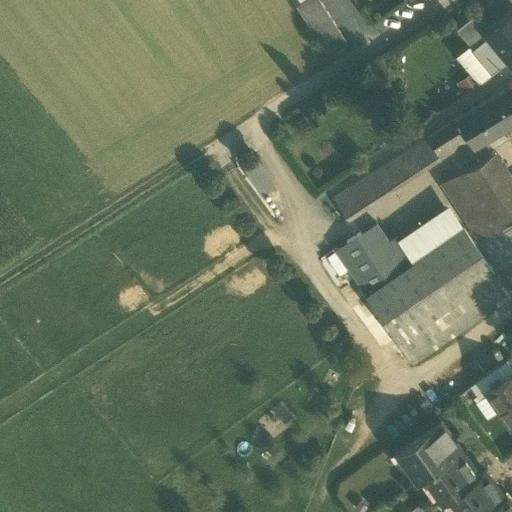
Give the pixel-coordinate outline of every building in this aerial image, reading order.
[(345,41),(318,0),(305,0),(296,6),(326,53),(345,41)] [(511,9),(488,29),(484,32),(488,36),(507,60),(510,64),(511,62),(511,9)] [(488,29),(475,14),(456,29),(469,45),(473,49),(488,36),(484,32),(488,29)] [(488,36),(473,49),(469,45),(459,53),(460,59),(480,83),(507,60),(488,36)] [(511,86),(510,84),(479,103),(456,117),(468,138),(472,145),(496,131),(511,121),(511,86)] [(456,117),(427,136),(439,157),(468,138),(456,117)] [(427,136),(373,171),(388,192),(439,157),(427,136)] [(511,183),(490,152),(458,171),(496,228),(501,225),(500,223),(511,214),(511,183)] [(373,171),(333,197),(348,220),(388,192),(373,171)] [(496,228),(458,171),(440,182),(478,240),(496,228)] [(379,220),(358,232),(390,278),(411,264),(463,228),(447,205),(401,238),(398,233),(391,238),(379,220)] [(511,214),(500,223),(501,225),(510,238),(511,235),(511,214)] [(496,228),(478,240),(498,269),(511,259),(511,235),(510,238),(501,225),(496,228)] [(390,278),(365,295),(411,363),(509,295),(463,228),(390,278)] [(390,278),(358,232),(333,249),(365,295),(390,278)] [(511,371),(484,391),(511,430),(511,429),(511,371)] [(440,421),(400,450),(419,477),(427,472),(460,449),(440,421)] [(460,449),(427,472),(445,498),(449,496),(478,475),(460,449)] [(478,475),(449,496),(459,511),(481,511),(503,497),(485,471),(478,475)] [(503,497),(481,511),(511,511),(511,503),(506,495),(503,497)]
